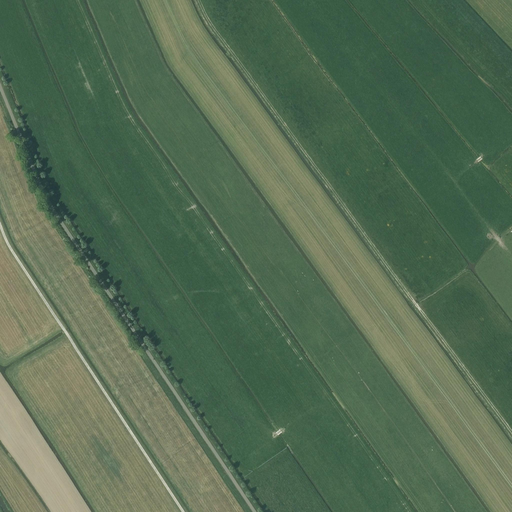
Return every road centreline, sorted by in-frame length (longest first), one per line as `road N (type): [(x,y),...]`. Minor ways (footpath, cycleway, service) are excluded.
road 1 (track): [(511,436),(198,0)]
road 2 (track): [(183,511),(0,223)]
